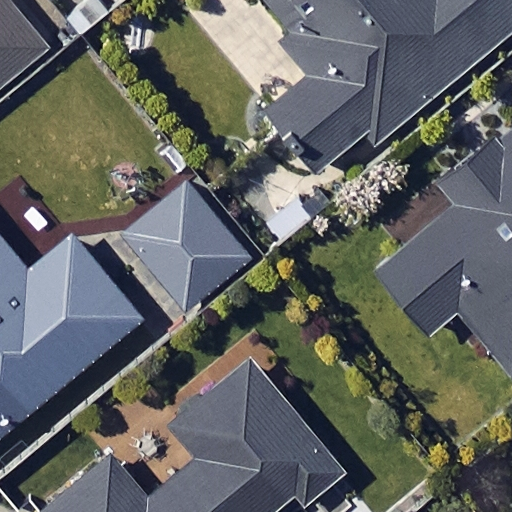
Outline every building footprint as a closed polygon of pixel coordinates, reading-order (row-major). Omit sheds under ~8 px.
[(0,0),(0,78),(42,44),(5,0),(0,0)] [(511,0),(261,0),(315,64),(261,108),(312,170),(361,129),(370,140),(511,22),(511,0)] [(511,112),(433,178),(452,202),(370,269),(421,331),(451,306),(511,380),(511,112)] [(243,253),(187,179),(120,229),(177,304),(243,253)] [(24,268),(0,239),(0,424),(132,314),(65,233),(24,268)] [(333,469),(243,358),(165,422),(191,453),(143,492),(109,451),(34,511),(259,511),(287,490),(295,500),(333,469)]
